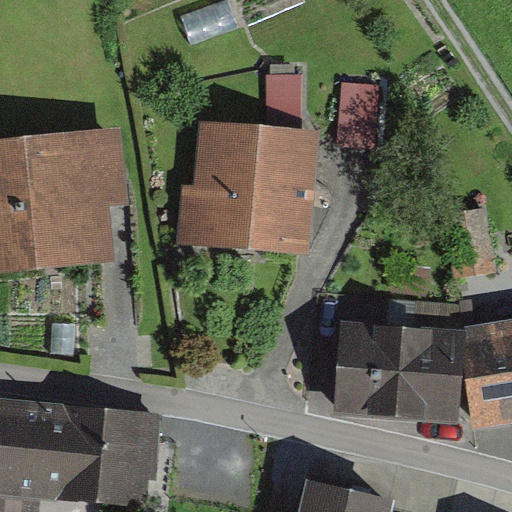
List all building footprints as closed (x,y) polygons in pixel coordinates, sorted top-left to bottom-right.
[(385,88),(354,86),(349,146),(380,149),(385,88)] [(125,138),(0,150),(0,272),(106,262),(101,206),(132,202),(125,138)] [(322,147),(202,139),(199,189),(188,188),(185,240),(315,248),(322,147)] [(492,211),(450,219),(460,279),(502,271),(492,211)] [(511,421),(511,324),(463,333),(479,427),(511,421)] [(456,419),(463,333),(346,325),(341,413),(456,419)] [(171,430),(0,413),(0,511),(81,511),(82,510),(105,511),(147,511),(150,481),(166,482),(171,430)] [(356,511),(358,500),(279,493),(276,511),(356,511)]
